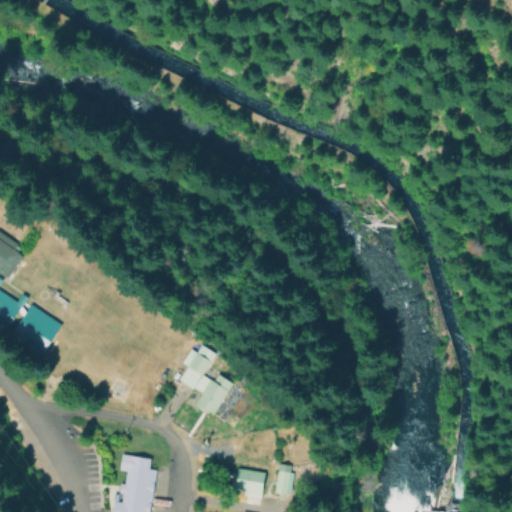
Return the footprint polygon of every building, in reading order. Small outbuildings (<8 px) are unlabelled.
[(0,231),(0,274),(6,279),(23,255),(15,249),(18,244),(0,231)] [(0,332),(2,334),(15,313),(0,303),(0,332)] [(8,335),(41,355),(59,324),(26,305),(8,335)] [(220,353),(205,344),(200,353),(193,349),(185,363),(188,366),(180,380),(203,394),(195,407),(215,418),(236,382),(221,373),(216,382),(206,377),(220,353)] [(146,511),(153,460),(118,455),(116,472),(122,474),(120,485),(115,484),(113,502),(109,502),(107,511),(146,511)] [(300,471),(284,468),(279,493),(295,496),(300,471)] [(268,496),(269,472),(239,470),(238,495),(268,496)]
